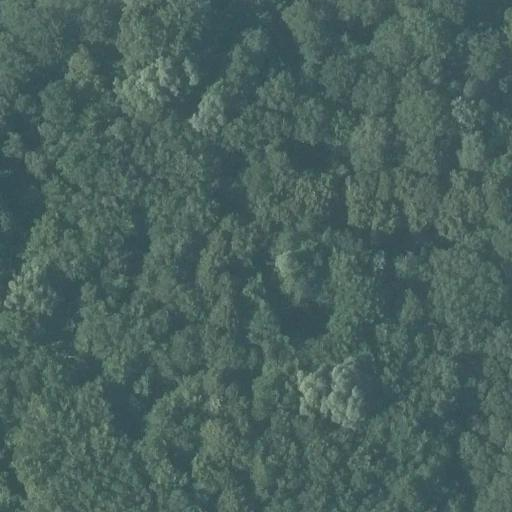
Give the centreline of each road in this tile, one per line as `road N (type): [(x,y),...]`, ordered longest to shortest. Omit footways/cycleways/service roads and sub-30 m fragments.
road 1 (track): [(229,511),(214,298),(232,254),(267,231),(305,222),(511,223)]
road 2 (track): [(153,45),(256,36),(511,55)]
road 3 (track): [(0,62),(102,39),(153,45)]
